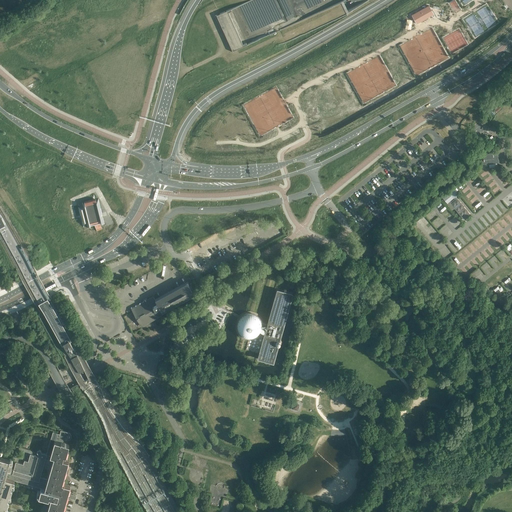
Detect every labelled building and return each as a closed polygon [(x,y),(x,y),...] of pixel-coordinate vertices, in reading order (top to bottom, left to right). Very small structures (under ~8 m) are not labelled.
[(429,6),(412,15),(414,18),(416,24),(434,14),(433,12),(429,6)] [(220,13),(215,16),(216,16),(232,51),(231,51),(231,52),(233,51),(236,50),(247,45),(247,44),(246,43),(243,44),(228,12),(232,11),(231,9),(232,8),(226,11),(225,11),(220,13)] [(356,112),(336,79),(303,96),(313,113),(324,129),(356,112)] [(497,154),(497,152),(490,153),(488,153),(482,159),(482,160),(482,163),(483,165),(489,164),(497,163),(499,163),(497,154)] [(448,193),(442,197),(447,203),(453,199),(448,193)] [(470,214),(456,197),(449,202),(455,208),(462,217),(463,219),(470,214)] [(105,225),(103,216),(102,214),(98,199),(98,201),(96,201),(96,199),(84,202),(85,204),(83,205),(82,203),(83,209),(80,209),(84,223),(86,222),(88,229),(89,228),(88,226),(94,225),(94,224),(100,223),(100,224),(104,223),(104,225),(105,225)] [(94,224),(94,225),(97,232),(102,229),(102,227),(100,224),(100,223),(94,224)] [(158,302),(157,300),(187,284),(192,293),(166,308),(167,309),(194,294),(187,281),(157,298),(155,299),(157,303),(158,302)] [(166,308),(192,293),(187,284),(157,300),(158,302),(157,303),(155,301),(154,298),(148,301),(149,302),(148,302),(147,301),(145,302),(146,303),(145,304),(144,302),(132,308),(136,315),(135,315),(137,320),(139,319),(142,326),(163,315),(161,312),(159,308),(160,308),(161,307),(163,311),(167,309),(166,308)] [(494,289),(497,293),(504,289),(500,284),(494,289)] [(279,341),(279,340),(286,315),(292,294),(289,293),(288,293),(283,291),(279,290),(277,290),(266,330),(262,328),(262,327),(262,326),(262,325),(262,324),(261,323),(261,322),(261,321),(260,320),(260,319),(259,318),(258,317),(257,316),(256,315),(255,315),(253,314),(252,314),(251,314),(250,313),(249,313),(248,313),(248,314),(246,314),(245,314),(244,314),(243,315),(242,316),(241,317),(240,318),(239,318),(239,319),(238,320),(238,321),(237,322),(237,323),(237,324),(237,325),(237,326),(237,327),(237,328),(237,330),(237,331),(238,331),(238,332),(238,333),(239,333),(240,334),(240,335),(241,336),(242,336),(243,337),(244,337),(245,338),(246,338),(247,338),(249,339),(251,339),(252,338),(253,338),(254,338),(255,337),(256,337),(257,336),(258,336),(258,335),(259,335),(259,334),(260,333),(260,332),(265,335),(259,354),(258,358),(260,358),(264,360),(269,361),(273,362),(277,345),(278,345),(279,345),(280,344),(280,343),(280,342),(280,341),(279,341)] [(80,360),(70,342),(69,342),(66,344),(64,345),(73,363),(70,365),(71,366),(72,368),(72,367),(75,372),(78,370),(79,372),(81,372),(85,369),(83,367),(84,367),(84,368),(86,367),(87,366),(83,358),(80,360)] [(295,402),(292,404),(291,407),(293,410),(296,410),(298,409),(299,406),(298,403),(295,402)] [(10,511),(11,511),(6,510),(6,509),(5,509),(6,507),(7,507),(9,500),(8,500),(9,495),(10,496),(12,488),(11,488),(12,484),(14,484),(15,481),(41,488),(39,495),(46,498),(48,498),(49,496),(51,497),(46,511),(62,511),(67,497),(69,498),(70,494),(68,493),(70,486),(62,484),(69,461),(67,460),(67,459),(65,458),(65,459),(64,460),(62,459),(63,456),(66,457),(69,445),(66,444),(65,443),(64,443),(63,443),(64,440),(66,440),(68,440),(69,440),(70,440),(70,439),(71,438),(71,437),(71,436),(71,435),(70,433),(69,433),(69,432),(68,432),(61,430),(60,434),(53,432),(46,454),(41,453),(41,452),(41,451),(39,450),(37,451),(37,453),(38,454),(38,456),(30,454),(28,462),(24,461),(23,464),(16,462),(14,470),(10,469),(13,461),(12,461),(12,460),(12,459),(11,459),(10,459),(9,460),(0,457),(0,511),(10,511)]
